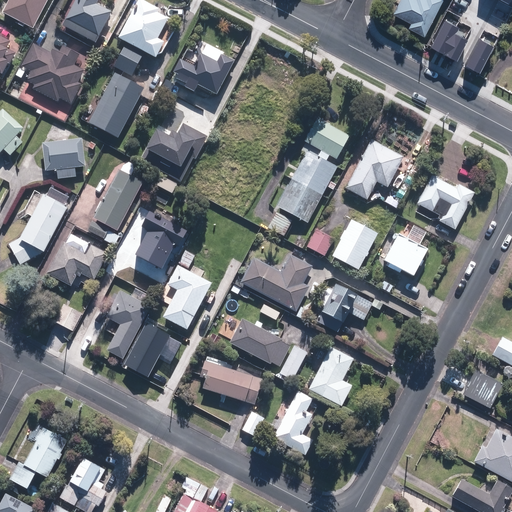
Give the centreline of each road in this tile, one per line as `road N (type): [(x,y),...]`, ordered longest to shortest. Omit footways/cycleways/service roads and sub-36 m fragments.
road 1 (residential): [(352,511),(511,210)]
road 2 (residential): [(29,356),(325,511)]
road 3 (tertiary): [(333,38),(511,130)]
